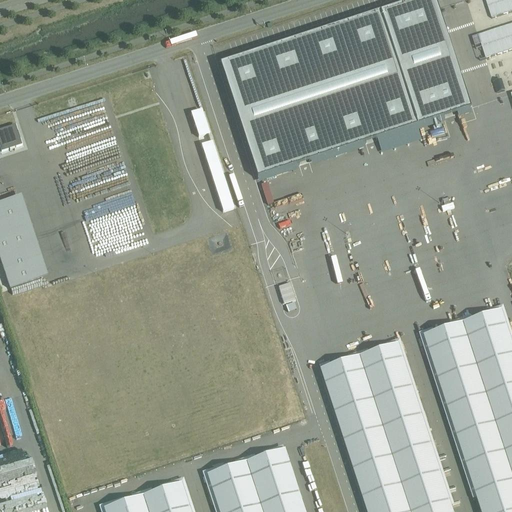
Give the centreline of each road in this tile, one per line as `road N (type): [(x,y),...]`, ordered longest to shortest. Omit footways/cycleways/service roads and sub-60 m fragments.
road 1 (unclassified): [(0,102),(314,0)]
road 2 (unknown): [(0,356),(59,511)]
